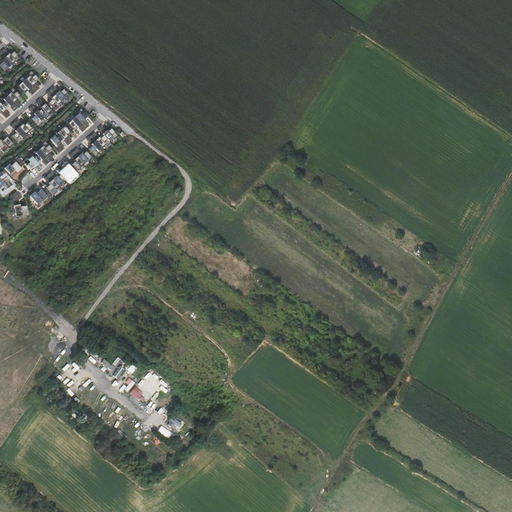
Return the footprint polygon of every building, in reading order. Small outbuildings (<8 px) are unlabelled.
[(8,54),(4,49),(0,53),(11,65),(15,62),(16,63),(20,59),(13,52),(10,55),(8,54)] [(0,53),(0,52),(0,59),(1,61),(2,62),(0,63),(0,67),(5,73),(9,69),(8,68),(11,65),(0,53)] [(31,71),(27,75),(28,76),(25,79),(36,91),(39,88),(35,84),(35,83),(34,82),(38,79),(31,71)] [(36,91),(25,79),(21,83),(20,81),(16,85),(23,92),(26,89),(32,95),(36,91)] [(70,97),(63,89),(59,93),(54,87),(50,90),(61,102),(64,99),(66,100),(70,97)] [(19,96),(12,88),(8,92),(10,93),(6,96),(17,108),(21,105),(17,100),(16,99),(19,96)] [(50,90),(46,94),(50,98),(51,100),(48,103),(55,110),(59,107),(57,106),(61,102),(50,90)] [(6,96),(3,100),(1,98),(0,99),(0,104),(4,109),(8,106),(13,112),(17,108),(6,96)] [(51,112),(40,99),(36,103),(41,109),(38,112),(43,118),(45,120),(48,116),(47,115),(51,112)] [(0,112),(0,113),(2,114),(6,118),(10,115),(4,109),(0,104),(0,112)] [(38,112),(32,106),(29,110),(33,114),(34,116),(31,119),(37,126),(41,123),(40,122),(43,118),(38,112)] [(87,116),(80,109),(77,112),(78,114),(74,117),(85,129),(89,126),(84,120),(87,116)] [(74,117),(71,120),(69,119),(66,122),(74,131),(77,128),(81,133),(85,129),(74,117)] [(34,130),(27,122),(23,125),(22,124),(18,120),(14,123),(25,135),(28,132),(30,133),(34,130)] [(14,123),(10,126),(14,131),(15,133),(12,136),(17,142),(19,143),(23,140),(21,138),(25,135),(14,123)] [(63,125),(59,128),(60,130),(57,133),(62,139),(68,145),(71,142),(67,137),(68,137),(67,137),(71,134),(64,126),(63,125)] [(117,136),(111,129),(107,132),(106,131),(101,126),(98,130),(103,136),(109,142),(112,139),(113,140),(117,136)] [(56,132),(52,135),(53,137),(49,140),(60,152),(64,148),(59,143),(62,139),(57,133),(56,132)] [(103,136),(99,139),(98,137),(98,138),(94,133),(90,136),(101,148),(105,145),(106,147),(110,143),(109,142),(103,136)] [(12,136),(11,135),(9,138),(14,144),(17,142),(12,136)] [(0,140),(0,149),(3,152),(7,149),(8,149),(13,145),(6,137),(6,138),(4,136),(2,139),(3,140),(1,142),(0,140)] [(90,136),(86,140),(92,146),(88,149),(95,157),(99,153),(98,152),(101,148),(90,136)] [(44,142),(41,145),(42,147),(38,150),(49,162),(53,158),(48,152),(51,149),(44,142)] [(81,154),(76,149),(73,152),(84,164),(87,161),(88,163),(92,159),(86,152),(82,155),(81,153),(81,154)] [(35,153),(33,152),(30,155),(31,156),(36,163),(40,160),(41,161),(45,165),(49,162),(38,150),(35,153)] [(73,152),(69,156),(73,160),(69,164),(77,173),(81,169),(80,168),(84,164),(73,152)] [(27,160),(26,159),(22,162),(24,164),(29,169),(33,166),(38,172),(42,169),(36,163),(31,156),(27,160)] [(18,158),(15,161),(21,167),(24,164),(22,162),(18,158)] [(8,164),(4,169),(11,177),(16,173),(16,174),(21,169),(15,162),(14,162),(13,161),(10,163),(12,165),(10,166),(8,164)] [(75,175),(68,168),(64,171),(63,169),(63,170),(59,165),(55,168),(61,174),(66,180),(70,177),(71,179),(75,175)] [(57,178),(51,172),(48,175),(59,187),(62,184),(64,185),(67,182),(61,174),(57,178)] [(48,175),(44,178),(48,183),(49,185),(46,188),(47,189),(53,195),(56,192),(55,190),(59,187),(48,175)] [(0,180),(0,187),(3,185),(6,189),(12,185),(6,177),(5,177),(4,176),(1,178),(2,180),(0,181),(0,180)] [(47,189),(44,191),(49,198),(53,195),(47,189)] [(35,194),(34,192),(29,196),(37,205),(41,201),(42,202),(47,197),(40,190),(35,194)] [(18,195),(16,192),(9,197),(12,200),(13,200),(18,195)] [(22,197),(19,194),(18,195),(13,200),(15,203),(22,197)] [(19,205),(13,206),(16,218),(28,216),(26,206),(20,207),(19,205)] [(111,365),(104,359),(100,363),(110,371),(120,359),(118,357),(111,365)] [(131,374),(137,368),(132,364),(127,369),(131,374)] [(120,366),(113,375),(117,378),(124,369),(120,366)] [(125,389),(127,391),(135,383),(129,378),(125,382),(128,385),(125,389)] [(130,394),(144,402),(147,395),(133,388),(130,394)] [(172,427),(173,425),(179,428),(181,423),(171,417),(167,424),(172,427)]
